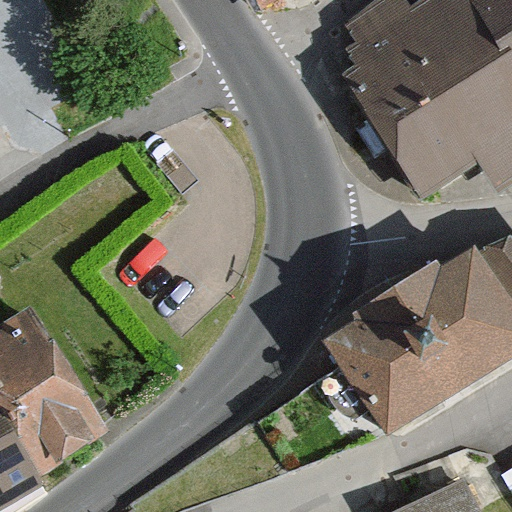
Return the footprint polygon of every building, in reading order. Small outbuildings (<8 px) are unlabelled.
[(238,0),(251,18),(276,0),(238,0)] [(511,0),(423,0),(316,73),(409,207),(471,164),(498,202),(511,192),(511,0)] [(511,329),(473,271),(335,363),(388,443),(511,360),(511,329)] [(0,508),(101,445),(28,328),(0,344),(0,508)] [(479,511),(465,481),(400,511),(479,511)]
